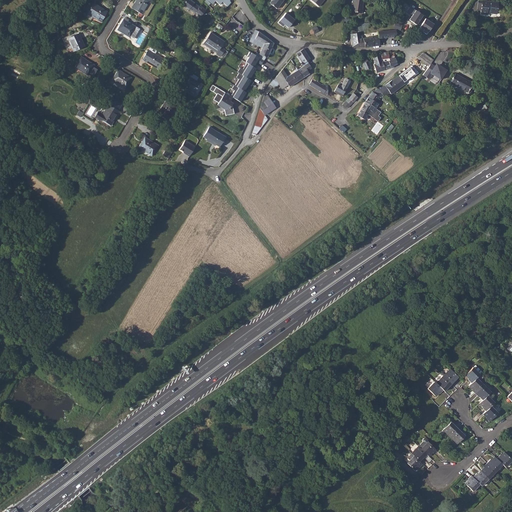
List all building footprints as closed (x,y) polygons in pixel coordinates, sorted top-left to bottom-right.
[(136,0),(131,8),(139,13),(137,16),(140,17),(149,2),(152,4),(153,0),(136,0)] [(189,0),(186,0),(182,5),(189,10),(195,13),(200,17),(206,10),(200,6),(199,7),(194,4),(194,3),(189,0)] [(224,0),(223,2),(221,4),(226,9),(231,3),(227,0),(224,0)] [(272,0),(270,3),(278,9),(284,1),(282,0),(272,0)] [(363,0),(352,0),(352,3),(353,3),(352,5),(351,11),(355,12),(355,13),(361,14),(362,13),(363,7),(362,6),(363,0)] [(481,12),(481,14),(487,14),(487,13),(497,14),(498,3),(482,0),(482,3),(481,12)] [(94,3),(87,14),(101,22),(107,12),(94,3)] [(423,15),(416,10),(409,20),(417,25),(423,15)] [(286,13),(280,21),(289,29),(295,20),(286,13)] [(130,36),(134,38),(139,29),(128,22),(129,20),(124,18),(117,30),(129,37),(130,36)] [(434,24),(425,18),(420,26),(424,29),(422,32),(427,35),(434,24)] [(358,47),(364,48),(374,46),(380,45),(378,38),(394,35),(395,32),(395,28),(377,31),(378,36),(371,37),(362,39),(362,36),(356,37),(355,33),(350,34),(351,41),(353,47),(358,47)] [(259,32),(255,30),(251,38),(254,39),(253,43),(262,48),(270,51),(274,43),(266,37),(259,32)] [(224,43),(218,38),(218,37),(211,32),(203,43),(216,53),(215,54),(220,57),(224,50),(221,47),(224,43)] [(78,33),(67,38),(73,52),(85,47),(78,33)] [(148,50),(142,60),(145,62),(146,61),(153,66),(158,69),(164,59),(155,54),(156,52),(156,50),(151,48),(150,48),(148,50)] [(262,48),(261,49),(259,54),(267,58),(270,51),(262,48)] [(303,49),(296,54),(304,66),(297,70),(303,78),(309,74),(307,72),(309,70),(312,69),(308,63),(309,63),(308,61),(310,59),(303,49)] [(249,64),(254,66),(259,57),(252,53),(246,62),(249,64)] [(417,57),(429,66),(430,64),(433,60),(423,53),(417,57)] [(382,63),(381,60),(379,56),(373,58),(375,64),(373,64),(376,73),(383,71),(391,68),(389,61),(382,63)] [(80,57),(74,67),(88,75),(94,65),(80,57)] [(366,58),(362,60),(363,63),(365,70),(371,68),(368,61),(367,61),(366,58)] [(389,61),(391,68),(394,67),(394,66),(398,64),(396,58),(389,58),(390,60),(389,61)] [(270,63),(264,70),(268,74),(274,66),(271,64),(270,63)] [(242,75),(244,76),(250,80),(257,68),(254,66),(249,64),(242,75)] [(424,73),(421,76),(428,80),(431,75),(440,81),(445,71),(440,68),(438,68),(435,66),(434,67),(433,67),(430,64),(429,66),(424,73)] [(412,66),(398,75),(405,83),(419,74),(412,66)] [(268,86),(266,91),(269,93),(272,87),(274,89),(278,84),(282,89),(288,85),(289,87),(303,78),(297,70),(287,77),(282,69),(268,86)] [(118,70),(111,81),(125,89),(131,78),(118,70)] [(187,81),(183,88),(196,96),(203,85),(191,78),(192,76),(187,73),(184,79),(187,81)] [(460,76),(455,73),(450,83),(467,92),(472,83),(473,83),(462,77),(462,78),(460,77),(460,76)] [(309,84),(312,86),(315,80),(318,77),(315,75),(313,79),(312,80),(309,84)] [(237,87),(239,88),(245,91),(252,80),(250,80),(244,76),(237,87)] [(383,86),(378,90),(384,97),(389,93),(390,95),(404,84),(398,76),(391,81),(383,86)] [(338,85),(335,90),(343,95),(346,89),(350,81),(345,78),(341,86),(338,85)] [(315,80),(312,86),(324,93),(326,90),(326,85),(323,85),(318,82),(315,80)] [(225,93),(216,88),(213,92),(217,94),(222,97),(225,93)] [(239,88),(234,97),(241,102),(247,93),(245,91),(239,88)] [(372,92),(368,98),(375,102),(378,96),(380,98),(382,97),(383,97),(384,97),(378,90),(377,88),(372,92)] [(265,92),(260,109),(265,116),(276,108),(265,92)] [(222,97),(217,94),(213,100),(218,104),(217,105),(224,109),(226,116),(234,114),(232,105),(229,103),(232,98),(225,93),(222,97)] [(353,93),(346,102),(350,105),(353,102),(354,102),(358,97),(353,93)] [(120,108),(107,100),(104,103),(108,105),(99,119),(110,125),(119,111),(118,111),(120,108)] [(165,100),(157,114),(168,120),(176,107),(165,100)] [(365,102),(357,116),(364,120),(367,115),(377,122),(380,118),(378,116),(380,112),(377,110),(375,109),(365,102)] [(485,110),(486,112),(489,110),(485,104),(474,110),(477,115),(485,110)] [(265,116),(260,109),(252,134),(255,135),(261,128),(265,116)] [(203,138),(206,140),(215,145),(219,148),(224,139),(225,137),(209,127),(203,138)] [(142,142),(138,148),(152,156),(158,146),(144,137),(145,136),(142,134),(139,140),(142,142)] [(194,147),(184,141),(179,150),(185,154),(188,157),(194,147)] [(468,379),(471,382),(476,378),(480,374),(473,367),(465,375),(469,378),(468,379)] [(450,369),(443,376),(452,385),(456,381),(455,380),(458,377),(456,375),(450,369)] [(443,376),(436,383),(443,390),(444,391),(447,388),(448,389),(452,385),(443,376)] [(471,382),(468,385),(471,389),(470,390),(474,393),(483,385),(476,378),(471,382)] [(434,381),(428,388),(435,396),(438,393),(439,394),(443,390),(436,383),(434,381)] [(483,385),(474,393),(478,397),(479,396),(482,399),(487,395),(490,392),(483,385)] [(482,399),(479,403),(482,406),(482,407),(485,411),(490,405),(494,402),(487,395),(482,399)] [(485,411),(483,413),(486,417),(485,418),(489,421),(497,413),(490,405),(485,411)] [(442,429),(449,436),(458,428),(454,424),(453,424),(450,422),(442,429)] [(458,428),(449,436),(457,443),(464,436),(461,432),(462,431),(458,428)] [(418,446),(427,454),(428,456),(431,453),(432,454),(436,450),(428,441),(428,440),(426,438),(424,438),(423,440),(423,442),(418,446)] [(418,446),(411,453),(414,456),(419,461),(422,458),(423,458),(427,454),(418,446)] [(500,454),(497,458),(503,464),(505,467),(511,459),(504,452),(501,455),(500,454)] [(414,456),(406,463),(414,470),(417,467),(418,468),(422,464),(419,461),(414,456)] [(491,459),(487,462),(496,471),(503,464),(497,458),(495,456),(492,460),(491,459)] [(484,467),(481,471),(488,478),(496,471),(487,462),(483,466),(484,467)] [(476,473),(473,477),(480,484),(481,485),(488,478),(481,471),(477,474),(476,473)] [(473,477),(471,475),(467,479),(468,480),(464,484),(472,491),(480,484),(473,477)]
